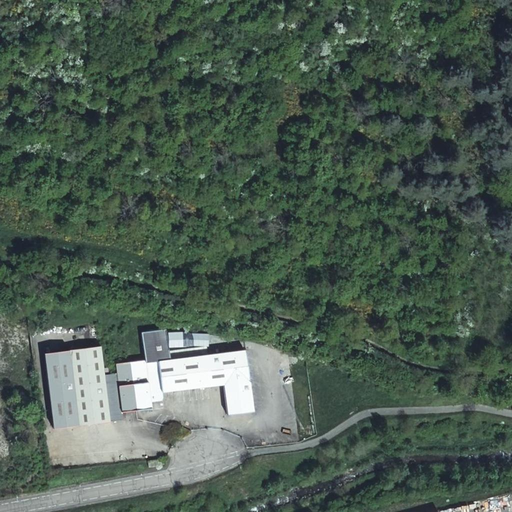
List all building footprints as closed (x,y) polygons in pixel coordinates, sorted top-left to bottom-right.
[(134,366),(140,409),(142,408),(142,404),(152,402),(151,400),(160,399),(162,399),(163,398),(164,396),(164,395),(163,390),(204,385),(202,371),(200,354),(196,355),(195,347),(170,350),(167,328),(142,331),(147,358),(146,358),(133,360),(134,366)] [(134,409),(140,409),(134,366),(133,360),(118,362),(119,372),(112,373),(111,366),(104,367),(101,345),(45,352),(55,427),(124,418),(123,411),(123,407),(134,405),(134,409)] [(208,345),(199,346),(200,354),(210,353),(208,345)] [(210,353),(200,354),(202,371),(204,385),(224,382),(229,412),(254,409),(247,348),(210,353)] [(18,408),(16,394),(0,396),(2,410),(18,408)]
